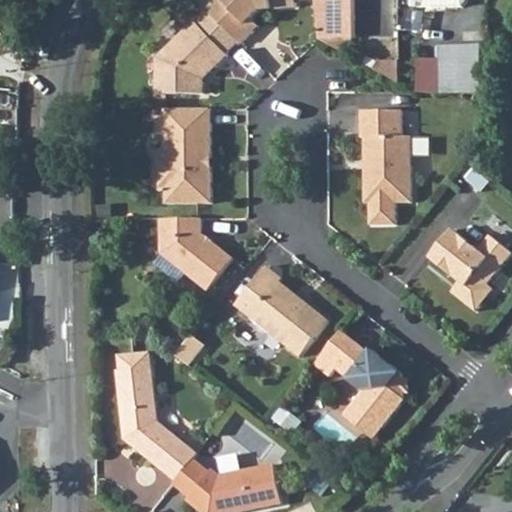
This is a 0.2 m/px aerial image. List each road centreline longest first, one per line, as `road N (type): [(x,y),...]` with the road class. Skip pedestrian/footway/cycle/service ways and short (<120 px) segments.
road 1 (residential): [(57,404),(58,100),(77,20),(91,0)]
road 2 (residential): [(291,235),(317,194),(319,121),(305,97),(285,99),(269,116),(263,203)]
road 3 (residential): [(291,235),(493,389)]
road 4 (unknown): [(433,137),(434,342)]
road 5 (residential): [(390,511),(493,389)]
